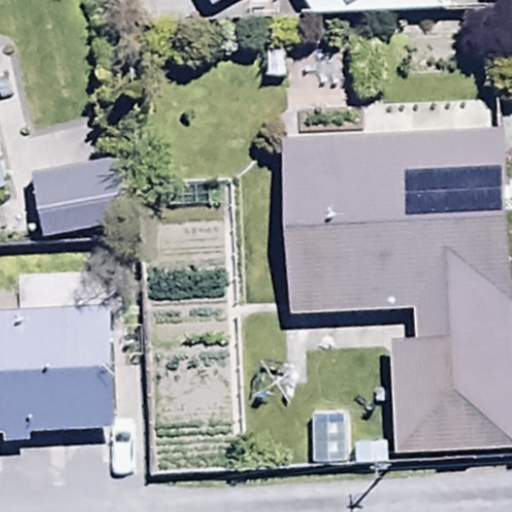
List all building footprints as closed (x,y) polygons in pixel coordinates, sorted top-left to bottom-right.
[(222,0),(293,0),(303,21),(445,15),(438,0),(200,0),(204,8),(222,0)] [(277,147),(283,320),(414,315),(415,345),(391,346),(395,458),(511,454),(511,237),(509,139),(277,147)] [(28,181),(39,245),(128,230),(117,166),(28,181)] [(115,317),(0,317),(0,435),(116,435),(115,317)] [(347,474),(347,417),(307,416),(307,474),(347,474)]
